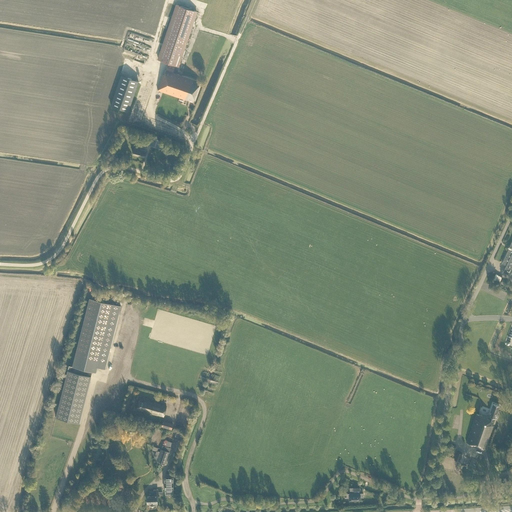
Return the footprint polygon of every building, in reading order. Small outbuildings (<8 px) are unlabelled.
[(158,60),(170,64),(168,64),(166,71),(165,70),(163,78),(162,78),(157,90),(187,100),(187,99),(193,101),(200,82),(177,74),(179,66),(178,66),(195,16),(196,11),(177,5),(173,16),(158,60)] [(121,76),(111,106),(128,111),(138,82),(121,76)] [(150,138),(148,146),(160,149),(162,141),(150,138)] [(144,150),(137,148),(135,148),(133,154),(144,158),(146,151),(144,150)] [(511,241),(502,263),(507,265),(503,272),(510,275),(511,271),(511,241)] [(121,306),(89,298),(72,366),(69,365),(56,417),(79,423),(92,371),(96,372),(97,367),(105,369),(121,306)] [(139,399),(137,409),(164,416),(166,406),(139,399)] [(477,413),(466,443),(471,444),(471,445),(485,450),(494,423),(493,423),(499,406),(493,403),(488,416),(482,414),(482,415),(477,413)] [(171,430),(173,423),(163,420),(161,427),(171,430)] [(132,426),(128,427),(126,429),(126,433),(129,435),(133,435),(135,433),(135,429),(132,426)] [(156,451),(154,457),(158,458),(157,460),(165,463),(169,451),(170,447),(163,445),(163,444),(160,451),(158,451),(158,452),(156,451)] [(452,450),(450,458),(454,459),(459,461),(462,453),(457,451),(457,452),(452,450)] [(173,477),(164,478),(164,490),(173,490),(173,477)] [(158,495),(158,491),(158,489),(153,489),(153,491),(149,491),(149,496),(147,496),(147,504),(157,503),(157,495),(158,495)]
